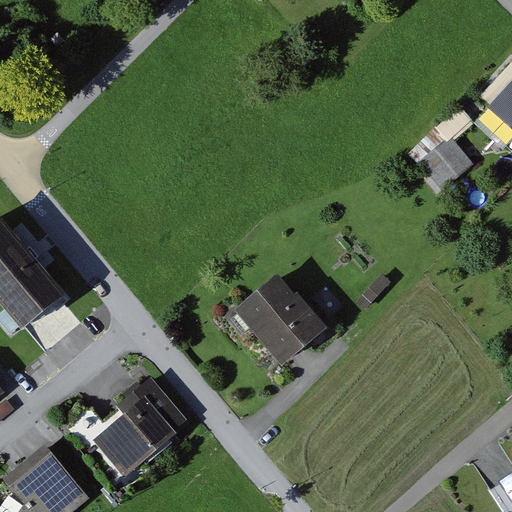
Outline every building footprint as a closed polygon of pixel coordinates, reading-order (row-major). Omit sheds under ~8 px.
[(511,66),(508,64),(482,94),(493,103),(511,81),(511,66)] [(511,86),(492,109),(511,127),(511,86)] [(481,163),(456,135),(426,162),(452,189),(481,163)] [(56,292),(0,228),(0,314),(13,330),(56,292)] [(320,328),(272,274),(228,313),(276,367),(320,328)] [(173,435),(138,396),(87,441),(122,480),(173,435)] [(67,511),(82,499),(45,457),(7,490),(26,511),(67,511)] [(511,470),(497,482),(511,501),(511,470)]
